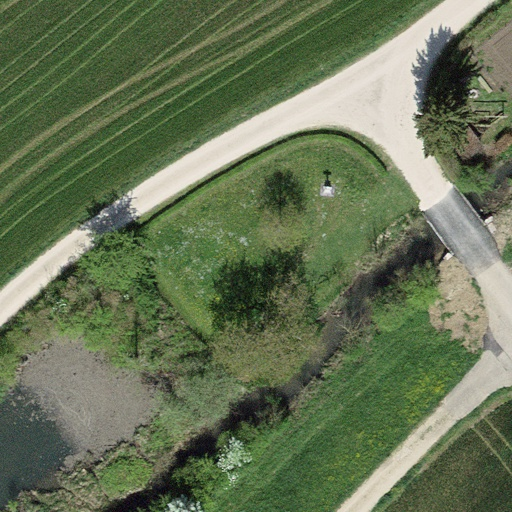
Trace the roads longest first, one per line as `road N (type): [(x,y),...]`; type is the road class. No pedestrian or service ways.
road 1 (track): [(0,313),(88,229),(233,136),(372,85),(486,0)]
road 2 (track): [(511,301),(372,85)]
road 3 (track): [(511,349),(349,511)]
